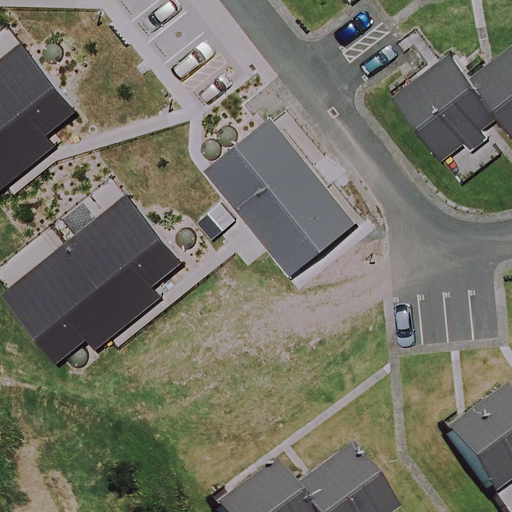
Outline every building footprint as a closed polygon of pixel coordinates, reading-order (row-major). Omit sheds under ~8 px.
[(499,114),(511,131),(511,46),(471,78),(499,114)] [(471,78),(450,50),(392,94),(459,182),(499,151),(481,127),(499,114),(471,78)] [(354,223),(267,118),(206,168),(293,274),(354,223)] [(213,213),(191,188),(163,211),(185,237),(213,213)] [(511,511),(511,411),(493,387),(438,429),(500,511),(511,511)] [(302,511),(393,511),(346,449),(288,493),(302,511)] [(302,511),(288,493),(266,464),(210,506),(214,511),(302,511)]
